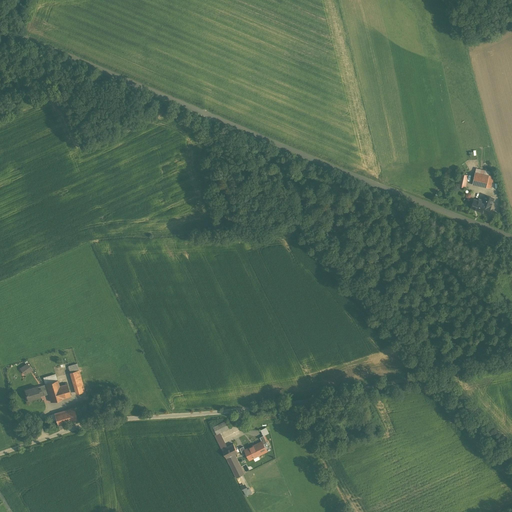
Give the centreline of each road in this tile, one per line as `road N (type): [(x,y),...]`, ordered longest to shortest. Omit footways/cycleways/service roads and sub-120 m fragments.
road 1 (unclassified): [(437,371),(291,401),(95,421),(0,453)]
road 2 (unclassified): [(192,109),(437,371)]
road 3 (tertiary): [(511,237),(192,109)]
road 4 (tertiary): [(192,109),(0,28)]
